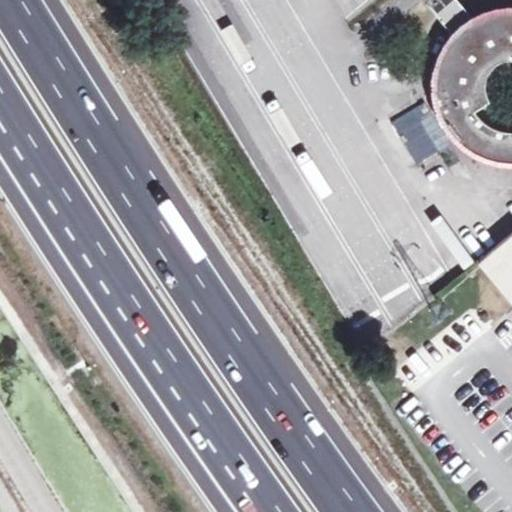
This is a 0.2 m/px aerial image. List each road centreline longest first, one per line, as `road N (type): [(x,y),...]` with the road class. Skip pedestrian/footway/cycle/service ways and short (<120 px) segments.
road 1 (motorway): [(344,511),(6,0)]
road 2 (motorway): [(0,126),(251,511)]
